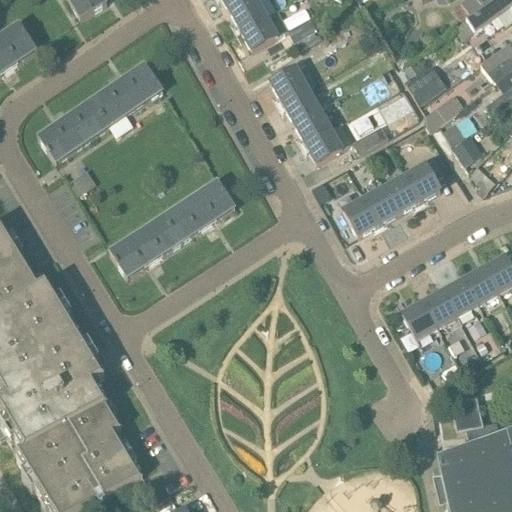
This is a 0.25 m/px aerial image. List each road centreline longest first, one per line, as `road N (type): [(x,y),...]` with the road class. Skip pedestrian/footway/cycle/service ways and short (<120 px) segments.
road 1 (residential): [(119,338),(12,161),(5,130),(15,110),(176,0)]
road 2 (residential): [(304,220),(178,0)]
road 3 (residential): [(304,220),(119,338)]
road 4 (residential): [(119,338),(227,511)]
road 5 (residential): [(511,209),(347,295)]
road 6 (residential): [(424,432),(347,295)]
